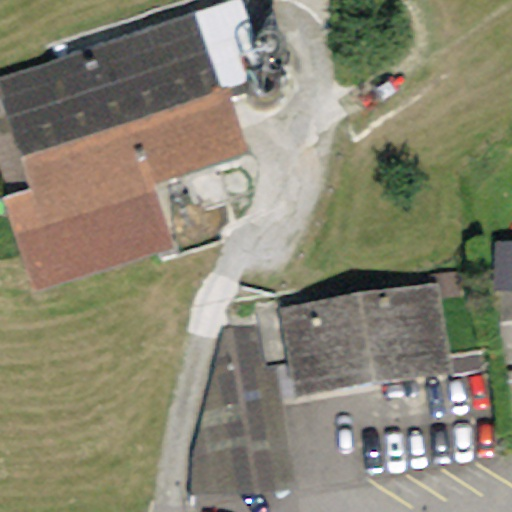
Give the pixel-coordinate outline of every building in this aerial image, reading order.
[(130,170),(229,137),(193,27),(0,91),(0,135),(22,203),(19,204),(46,286),(157,249),(130,170)] [(255,47),(257,59),(267,67),(279,65),(286,55),(285,43),(275,35),(262,37),(255,47)] [(219,71),(220,82),(229,89),(240,88),(247,80),(246,69),(237,62),(226,63),(219,71)] [(247,85),(247,96),(255,104),(266,104),(274,96),(274,85),(266,77),(255,77),(247,85)] [(511,293),(511,243),(496,243),(495,293),(511,293)] [(417,281),(257,303),(260,323),(227,327),(217,373),(307,360),(311,385),(430,368),(417,281)]
